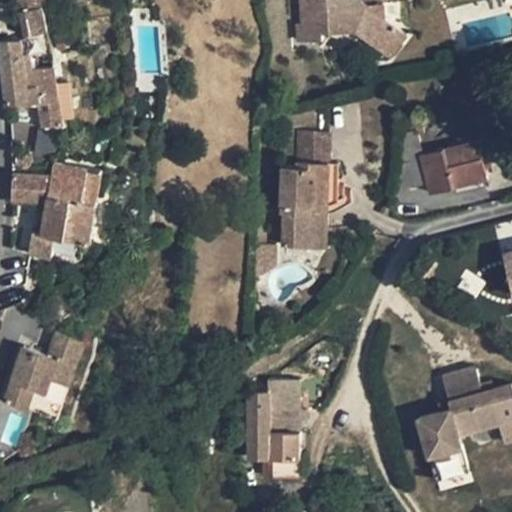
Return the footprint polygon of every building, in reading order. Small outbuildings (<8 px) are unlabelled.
[(28,32),(49,28),(44,3),(43,0),(16,0),(18,10),(23,9),(28,32)] [(301,0),(303,23),(298,23),(299,41),(323,39),(323,32),(355,30),(390,57),(408,33),(386,18),(385,2),(370,3),(363,0),(301,0)] [(24,36),(0,37),(0,38),(4,70),(8,101),(31,102),(31,97),(42,96),(43,101),(46,123),(64,122),(63,115),(59,85),(56,63),(36,66),(28,66),(24,36)] [(162,75),(143,76),(144,90),(163,88),(162,75)] [(69,83),(59,85),(63,115),(73,113),(69,83)] [(511,125),(511,101),(494,106),(500,128),(511,125)] [(460,145),(423,154),(418,136),(424,134),(422,123),(416,125),(414,113),(400,116),(393,188),(428,180),(431,192),(455,186),(488,178),(485,166),(484,157),(489,155),(484,135),(481,136),(480,132),(458,137),(460,145)] [(285,213),(285,244),(315,246),(316,204),(329,204),(330,161),(330,130),(300,130),(299,165),(284,165),(283,213),(285,213)] [(34,152),(33,150),(19,152),(18,153),(18,155),(18,158),(18,159),(20,161),(23,164),(25,165),(27,164),(29,164),(32,163),(34,161),(34,158),(34,152)] [(90,166),(56,160),(54,173),(14,172),(13,199),(44,200),(51,200),(45,231),(38,230),(35,229),(31,249),(54,253),(56,244),(57,234),(80,238),(92,240),(98,201),(85,199),(90,166)] [(340,162),(330,161),(329,204),(338,200),(340,162)] [(104,168),(90,166),(85,199),(98,201),(104,168)] [(51,200),(44,200),(38,230),(45,231),(51,200)] [(329,204),(316,204),(315,246),(328,246),(329,204)] [(266,225),(256,225),(255,243),(266,244),(266,225)] [(80,238),(57,234),(56,244),(79,247),(80,238)] [(266,244),(255,243),(255,275),(258,275),(259,275),(276,264),(277,244),(266,244)] [(511,254),(501,257),(511,302),(511,301),(511,254)] [(86,337),(59,329),(51,353),(30,346),(26,360),(20,358),(5,400),(29,408),(59,417),(71,382),(86,337)] [(30,346),(24,344),(20,358),(26,360),(30,346)] [(431,453),(464,443),(461,431),(501,419),(507,438),(511,436),(511,379),(483,388),(476,363),(442,373),(449,398),(438,401),(440,408),(420,414),(431,453)] [(300,379),(269,379),(269,390),(248,390),(250,458),(264,457),(264,475),(274,475),(301,475),(301,456),(302,456),(301,423),(300,409),(300,379)] [(309,422),(308,409),(300,409),(301,423),(309,422)]
